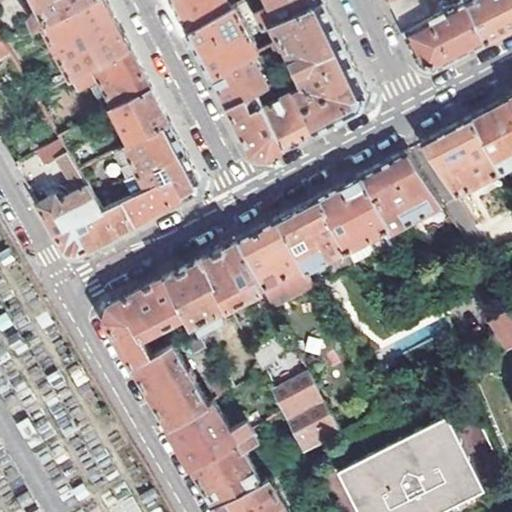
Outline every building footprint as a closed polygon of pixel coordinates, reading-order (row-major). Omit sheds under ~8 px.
[(36,0),(42,9),(29,16),(35,27),(43,23),(87,0),(36,0)] [(104,0),(87,0),(43,23),(72,77),(130,47),(117,24),(104,0)] [(172,0),(185,24),(189,31),(232,9),(226,0),(172,0)] [(232,9),(189,31),(209,68),(212,75),(252,55),(260,50),(243,17),(256,10),(250,0),(249,1),(232,9)] [(265,29),(271,25),(319,0),(268,0),(272,5),(257,13),(265,29)] [(324,0),(319,0),(271,25),(281,45),(283,44),(292,60),(290,61),(296,73),(298,72),(304,85),(296,89),(317,131),(358,110),(361,107),(363,105),(364,103),(366,99),(367,97),(367,93),(366,87),(347,47),(324,0)] [(462,0),(431,16),(422,0),(390,0),(398,14),(421,62),(435,67),(458,56),(486,41),(466,0),(462,0)] [(511,0),(466,0),(486,41),(509,29),(511,27),(511,0)] [(0,56),(2,60),(10,55),(0,36),(0,56)] [(130,47),(72,77),(78,90),(91,83),(95,74),(112,108),(151,88),(140,68),(130,47)] [(229,107),(252,95),(257,93),(269,87),(252,55),(212,75),(225,100),(229,107)] [(290,93),(264,106),(283,148),(310,134),(317,131),(296,89),(293,84),(287,88),(290,93)] [(112,108),(110,109),(129,144),(169,123),(165,115),(151,88),(112,108)] [(511,94),(480,112),(472,116),(501,171),(511,165),(511,94)] [(252,95),(229,107),(253,152),(267,156),(278,151),(283,148),(264,106),(262,103),(257,105),(252,95)] [(424,141),(458,195),(501,171),(472,116),(432,137),(424,141)] [(110,154),(125,180),(184,152),(180,144),(169,123),(129,144),(110,154)] [(57,136),(58,138),(77,171),(89,165),(96,161),(76,127),(57,136)] [(58,138),(36,151),(44,166),(57,158),(72,185),(77,183),(80,188),(64,197),(57,192),(37,203),(55,232),(100,211),(92,196),(77,171),(58,138)] [(363,174),(393,231),(443,204),(408,150),(401,153),(363,174)] [(121,182),(130,197),(170,178),(173,180),(184,199),(195,193),(199,180),(195,173),(184,152),(125,180),(121,182)] [(89,165),(77,171),(92,196),(104,190),(89,165)] [(328,192),(320,196),(349,251),(368,240),(375,255),(399,242),(393,231),(363,174),(328,192)] [(130,197),(122,200),(135,225),(159,212),(184,199),(173,180),(170,178),(130,197)] [(312,200),(278,218),(307,272),(324,263),(332,279),(357,266),(349,251),(320,196),(312,200)] [(122,200),(100,211),(55,232),(65,250),(81,253),(86,250),(135,225),(122,200)] [(260,228),(239,239),(263,287),(269,298),(285,290),(289,298),(313,285),(307,272),(278,218),(260,228)] [(204,257),(229,306),(263,287),(239,239),(232,243),(204,257)] [(168,276),(187,314),(196,331),(200,337),(223,324),(217,312),(229,306),(204,257),(196,261),(168,276)] [(187,314),(168,276),(126,298),(111,306),(106,321),(134,368),(154,356),(143,338),(187,314)] [(196,331),(188,336),(197,354),(206,350),(200,337),(196,331)] [(252,351),(263,372),(271,389),(293,378),(272,339),(252,351)] [(154,356),(134,368),(151,397),(169,427),(210,403),(174,343),(154,356)] [(283,412),(303,452),(338,434),(307,374),(272,392),(283,412)] [(228,393),(221,379),(211,385),(218,398),(228,393)] [(191,466),(252,430),(246,421),(231,430),(214,401),(210,403),(169,427),(180,447),(191,466)] [(465,407),(446,416),(484,489),(502,480),(465,407)] [(439,511),(484,489),(446,416),(315,483),(329,511),(439,511)] [(259,442),(252,430),(191,466),(203,486),(215,506),(262,482),(244,451),(259,442)] [(262,482),(215,506),(218,511),(289,511),(270,478),(262,482)] [(140,511),(133,497),(112,508),(113,511),(140,511)]
